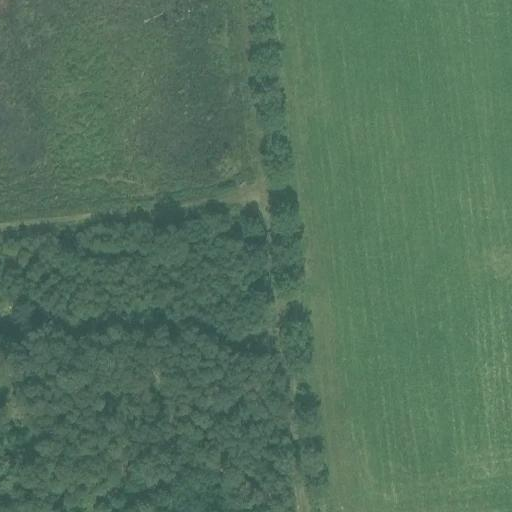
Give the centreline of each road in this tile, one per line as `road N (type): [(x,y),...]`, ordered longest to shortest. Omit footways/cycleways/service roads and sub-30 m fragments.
road 1 (track): [(0,226),(203,203),(268,185),(304,511)]
road 2 (track): [(268,185),(248,0)]
